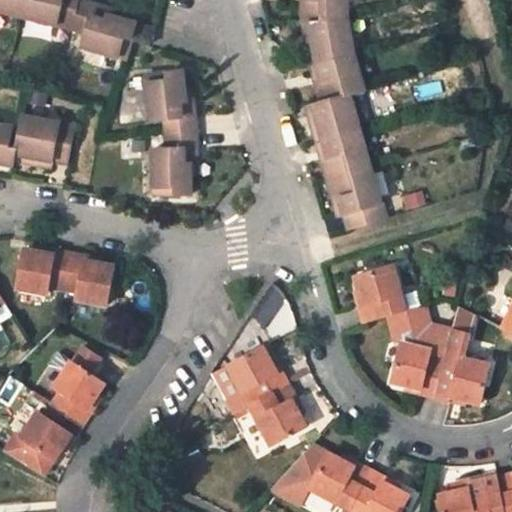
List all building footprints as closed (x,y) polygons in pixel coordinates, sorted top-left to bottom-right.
[(120,16),(108,13),(106,19),(101,17),(105,6),(86,0),(0,0),(0,11),(55,25),(87,34),(83,47),(128,59),(134,40),(151,44),(156,28),(120,16)] [(319,84),(322,100),(319,100),(323,116),(317,118),(338,194),(344,193),(348,208),(343,209),(347,228),(386,218),(352,94),(364,90),(355,58),(347,20),(348,0),(303,0),(304,20),(306,19),(313,19),(315,36),(310,37),(316,68),(323,66),(325,82),(319,84)] [(120,16),(122,12),(105,6),(101,17),(106,19),(108,13),(120,16)] [(306,19),(310,37),(315,36),(313,19),(306,19)] [(96,83),(113,88),(121,61),(104,56),(96,83)] [(323,66),(316,68),(319,84),(325,82),(323,66)] [(183,70),(146,75),(152,121),(162,120),(163,133),(164,147),(152,149),(153,194),(190,194),(190,176),(190,157),(198,157),(198,128),(195,106),(186,106),(185,90),(183,70)] [(195,106),(192,90),(185,90),(186,106),(195,106)] [(319,100),(313,103),(317,118),(323,116),(319,100)] [(0,163),(13,166),(14,161),(36,165),(38,159),(55,163),(67,165),(74,125),(24,116),(21,129),(0,124),(0,163)] [(190,176),(198,175),(198,157),(190,157),(190,176)] [(36,165),(54,169),(55,163),(38,159),(36,165)] [(348,208),(344,193),(341,194),(338,194),(343,209),(348,208)] [(54,249),(38,246),(37,251),(53,254),(54,249)] [(74,300),(106,306),(115,266),(101,263),(84,260),(86,255),(54,249),(53,254),(37,251),(24,249),(16,289),(48,294),(49,288),(76,293),(74,300)] [(101,263),(102,257),(86,255),(84,260),(101,263)] [(394,266),(356,277),(360,293),(365,309),(361,310),(364,323),(386,317),(407,310),(394,266)] [(360,293),(356,294),(361,310),(365,309),(360,293)] [(422,306),(407,310),(386,317),(394,344),(400,343),(432,351),(446,354),(445,360),(457,363),(459,357),(465,358),(472,335),(452,330),(428,325),(422,306)] [(511,310),(503,328),(511,332),(511,310)] [(432,351),(400,343),(391,382),(407,386),(423,390),(422,395),(449,401),(450,396),(466,400),(482,403),(491,365),(465,358),(459,357),(457,363),(445,360),(430,357),(432,351)] [(90,413),(86,410),(94,397),(104,382),(89,373),(99,358),(82,346),(72,362),(57,352),(48,365),(64,375),(55,389),(58,391),(43,414),(39,412),(10,455),(43,475),(62,445),(70,432),(75,436),(90,413)] [(298,398),(283,369),(277,372),(270,358),(264,346),(229,365),(244,393),(227,401),(233,413),(250,404),(272,445),(306,428),(292,402),(298,398)] [(283,369),(276,356),(270,358),(277,372),(283,369)] [(407,386),(406,391),(422,395),(423,390),(407,386)] [(449,401),(465,405),(466,400),(450,396),(449,401)] [(90,413),(98,400),(94,397),(86,410),(90,413)] [(300,415),(305,412),(298,398),(292,402),(300,415)] [(62,445),(67,449),(75,436),(70,432),(62,445)] [(341,460),(328,454),(313,446),(271,490),(301,506),(310,488),(356,511),(402,511),(411,498),(399,491),(385,484),(388,479),(358,463),(355,468),(341,460)] [(358,463),(343,455),(341,460),(355,468),(358,463)] [(511,511),(511,471),(498,475),(506,511),(511,511)] [(506,511),(498,475),(482,479),(490,511),(506,511)] [(399,491),(402,486),(388,479),(385,484),(399,491)] [(490,511),(482,479),(467,482),(469,487),(453,491),(439,494),(442,511),(490,511)] [(467,482),(452,486),(453,491),(469,487),(467,482)] [(168,511),(166,503),(130,511),(168,511)]
